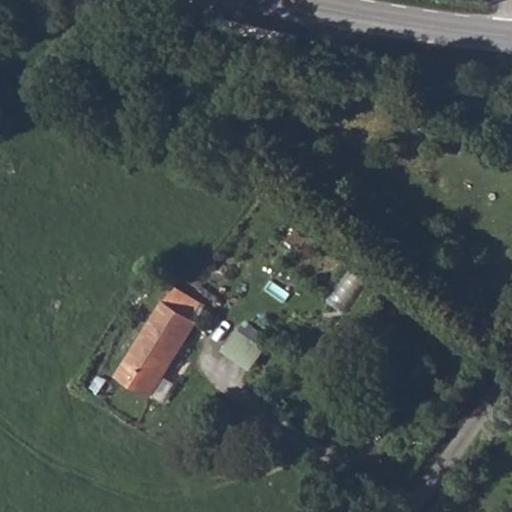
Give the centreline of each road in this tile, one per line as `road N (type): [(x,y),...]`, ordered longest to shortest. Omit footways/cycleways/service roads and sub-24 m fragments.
road 1 (secondary): [(511,36),(283,0)]
road 2 (unclassified): [(412,511),(511,379)]
